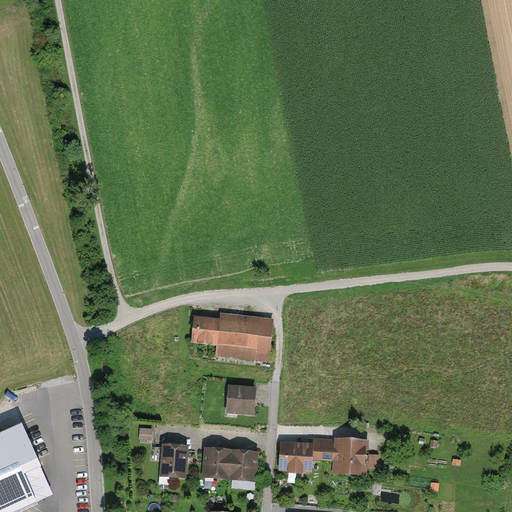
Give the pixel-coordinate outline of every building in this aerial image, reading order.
[(271,328),(196,319),(193,343),(217,345),(216,354),(250,358),(251,350),(269,352),(271,328)] [(255,391),(229,389),(228,413),(254,414),(255,391)] [(16,511),(36,504),(23,476),(41,468),(22,426),(0,435),(0,511),(16,511)] [(152,432),(140,432),(140,443),(151,444),(152,432)] [(339,446),(323,445),(322,459),(337,460),(336,473),(363,474),(365,444),(339,442),(339,446)] [(310,448),(283,446),(282,469),(290,469),(290,472),(301,473),(301,470),(310,471),(311,459),(322,459),(323,445),(311,444),(310,448)] [(164,461),(163,475),(185,477),(187,450),(164,448),(164,449),(153,448),(153,460),(164,461)] [(232,453),(207,451),(205,476),(230,478),(232,453)] [(257,456),(232,453),(230,478),(254,481),(257,456)] [(378,457),(369,456),(368,469),(377,469),(378,457)]
